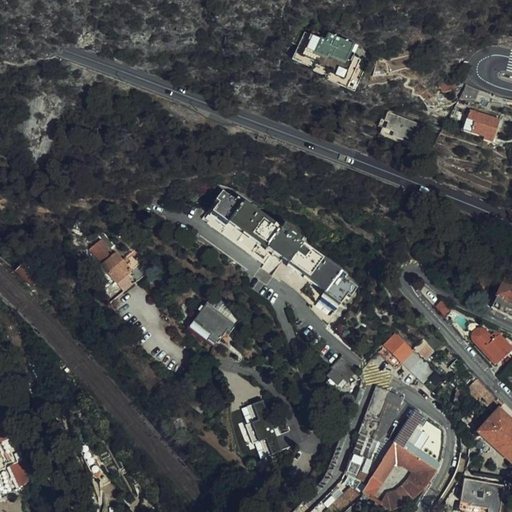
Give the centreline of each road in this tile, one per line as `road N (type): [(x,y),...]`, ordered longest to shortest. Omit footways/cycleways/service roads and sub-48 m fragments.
road 1 (secondary): [(0,40),(124,72),(447,194),(511,227)]
road 2 (residential): [(423,511),(446,463),(449,432),(386,377),(374,376),(341,471),(302,511)]
road 3 (residential): [(511,403),(404,280),(416,270),(449,297),(511,328)]
